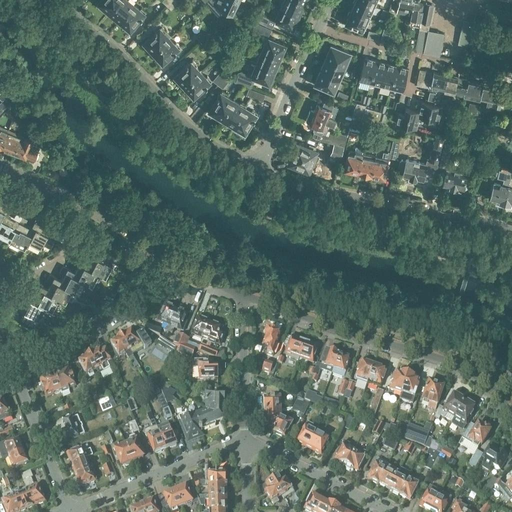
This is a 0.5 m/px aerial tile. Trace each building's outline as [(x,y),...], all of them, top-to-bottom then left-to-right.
[(108,12),(109,12),(119,0),(101,0),(98,3),(104,8),(103,9),(106,12),(108,12)] [(132,0),(119,0),(109,12),(114,17),(114,18),(117,21),(119,21),(120,21),(134,5),(135,3),(132,0)] [(171,10),(180,1),(178,0),(172,0),(167,5),(171,10)] [(233,15),(239,0),(206,0),(205,2),(215,6),(213,10),(220,17),(223,10),(233,15)] [(298,0),(284,0),(281,7),(299,15),(300,14),(302,14),(303,10),(302,9),(304,3),(298,0)] [(355,4),(352,10),(370,18),(376,5),(364,0),(354,0),(354,2),(355,4)] [(395,0),(400,1),(398,9),(399,9),(398,13),(409,16),(410,11),(412,12),(414,0),(412,0),(395,0)] [(411,24),(421,26),(425,3),(425,0),(417,0),(418,1),(414,0),(412,12),(413,12),(411,24)] [(421,26),(415,50),(440,56),(445,30),(430,26),(434,5),(425,3),(421,26)] [(134,5),(120,21),(120,22),(120,24),(123,26),(125,26),(130,30),(140,18),(141,19),(142,17),(146,12),(141,7),(139,9),(134,5)] [(299,15),(281,7),(275,21),(293,28),(296,22),(298,22),(300,18),(298,17),(299,15)] [(367,25),(370,18),(352,10),(351,11),(350,11),(348,15),(349,17),(346,23),(364,32),(367,25)] [(389,12),(384,10),(381,16),(387,18),(389,12)] [(270,19),(260,14),(257,21),(267,25),(270,19)] [(256,23),(253,29),(265,34),(262,42),(262,43),(263,45),(264,45),(262,50),(280,58),(281,57),(282,57),(284,53),(283,51),(286,45),(269,38),(271,30),(256,23)] [(152,52),(153,53),(169,38),(171,36),(161,25),(156,29),(157,30),(156,30),(155,32),(144,42),(148,47),(148,49),(151,52),(152,52)] [(209,33),(205,28),(196,36),(200,41),(209,33)] [(367,38),(378,40),(380,34),(369,31),(367,38)] [(209,33),(200,41),(205,45),(213,37),(209,33)] [(174,43),(169,38),(153,53),(154,54),(154,55),(156,58),(158,58),(162,63),(174,52),(174,53),(176,51),(177,53),(179,50),(178,49),(181,46),(176,42),(174,43)] [(345,66),(348,67),(353,54),(331,45),(326,58),(345,66)] [(262,50),(257,63),(275,70),(275,69),(277,69),(279,65),(278,63),(280,58),(262,50)] [(326,58),(325,58),(320,70),(340,79),(345,66),(326,58)] [(376,61),(365,58),(359,81),(370,84),(376,61)] [(183,85),(184,87),(200,72),(196,66),(197,65),(193,60),(191,62),(188,64),(187,63),(186,65),(175,76),(180,82),(180,83),(182,85),(183,85)] [(376,61),(370,84),(380,87),(386,63),(376,61)] [(274,71),(275,70),(257,63),(251,76),(241,71),(238,73),(235,80),(251,87),(255,78),(269,84),(272,77),(274,77),(275,73),(274,71)] [(386,63),(380,87),(391,89),(397,66),(386,63)] [(402,92),(408,69),(397,66),(391,89),(402,92)] [(420,69),(417,84),(416,84),(416,85),(422,86),(426,70),(420,69)] [(320,70),(314,84),(334,92),(340,79),(320,70)] [(432,71),(426,70),(422,86),(428,87),(429,87),(432,71)] [(218,84),(226,75),(221,71),(213,80),(218,84)] [(206,77),(200,72),(184,87),(185,87),(185,89),(188,92),(189,92),(194,97),(205,86),(206,86),(208,85),(207,85),(212,80),(209,77),(207,76),(206,77)] [(430,88),(444,91),(448,75),(447,73),(444,72),(443,74),(434,72),(430,88)] [(226,75),(218,84),(223,88),(231,79),(226,75)] [(458,78),(448,75),(444,91),(454,93),(458,78)] [(454,93),(464,96),(468,80),(458,78),(454,93)] [(464,96),(480,99),(483,84),(468,80),(464,96)] [(496,87),(483,84),(480,99),(487,101),(486,107),(491,108),(496,87)] [(220,118),(221,118),(233,99),(227,96),(228,94),(222,90),(219,96),(218,96),(217,97),(218,98),(209,111),(215,114),(216,116),(219,118),(220,118)] [(255,91),(252,97),(263,101),(265,95),(255,91)] [(430,91),(428,99),(434,101),(436,93),(430,91)] [(0,101),(0,112),(9,103),(4,98),(0,101)] [(239,103),(233,99),(221,118),(222,119),(223,120),(226,122),(227,122),(234,126),(245,107),(246,105),(241,101),(239,103)] [(310,110),(306,120),(307,121),(310,122),(310,123),(314,124),(312,130),(313,132),(312,136),(325,140),(335,144),(345,147),(348,136),(345,135),(330,130),(332,124),(333,125),(336,119),(334,119),(338,107),(333,105),(332,103),(327,101),(325,102),(323,106),(317,104),(315,110),(312,109),(310,110)] [(468,109),(472,110),(477,111),(479,103),(470,101),(468,109)] [(495,101),(492,113),(499,114),(501,102),(495,101)] [(438,121),(442,107),(422,102),(420,111),(420,112),(419,116),(438,121)] [(357,103),(352,115),(378,125),(379,120),(381,112),(374,110),(365,107),(366,105),(357,103)] [(9,116),(14,112),(10,107),(5,110),(9,116)] [(251,111),(245,107),(234,126),(234,128),(238,130),(239,129),(245,133),(254,120),(255,118),(258,112),(252,109),(251,111)] [(420,112),(420,111),(406,108),(404,114),(399,113),(396,123),(416,128),(419,116),(420,112)] [(448,125),(445,138),(439,164),(448,166),(454,140),(451,139),(454,126),(448,125)] [(0,149),(1,150),(9,130),(0,126),(0,149)] [(4,150),(14,154),(21,135),(9,130),(1,150),(3,150),(4,150)] [(355,144),(357,133),(353,132),(351,132),(348,142),(355,144)] [(33,140),(21,135),(14,154),(25,158),(25,157),(34,161),(39,148),(31,145),(33,140)] [(439,164),(445,138),(434,135),(427,164),(407,159),(406,161),(403,160),(400,161),(399,167),(400,169),(404,170),(403,175),(409,177),(408,181),(416,183),(417,179),(423,180),(423,179),(428,180),(429,175),(431,174),(436,175),(439,164)] [(381,157),(376,156),(372,175),(373,175),(372,177),(379,178),(379,177),(385,178),(389,157),(397,158),(400,142),(392,140),(390,150),(387,150),(387,151),(383,150),(381,157)] [(290,163),(309,170),(312,163),(317,165),(319,159),(314,157),(316,151),(315,150),(316,147),(310,144),(309,148),(296,143),(292,151),(294,152),(290,163)] [(335,144),(331,155),(341,158),(345,147),(335,144)] [(357,172),(358,172),(362,153),(363,150),(355,148),(354,151),(348,150),(344,169),(352,171),(353,172),(356,173),(357,172)] [(358,172),(372,175),(376,156),(362,153),(358,172)] [(470,162),(468,170),(475,173),(478,164),(470,162)] [(511,168),(502,166),(501,170),(499,169),(497,177),(503,178),(501,184),(494,182),(494,184),(492,183),(491,188),(492,189),(490,199),(497,200),(496,204),(504,206),(511,174),(511,168)] [(447,169),(443,185),(449,186),(448,191),(456,193),(457,188),(463,190),(464,189),(466,189),(468,189),(468,184),(468,183),(465,182),(467,174),(460,172),(460,171),(453,170),(453,171),(447,169)] [(69,177),(66,181),(73,186),(76,182),(69,177)] [(0,195),(0,219),(4,213),(8,215),(14,203),(8,199),(5,204),(0,201),(0,200),(2,196),(0,195)] [(0,219),(0,235),(9,241),(13,234),(22,216),(16,213),(14,218),(8,215),(4,213),(0,219)] [(36,229),(29,242),(41,248),(43,244),(51,248),(57,237),(62,228),(52,223),(50,222),(48,226),(41,223),(43,218),(38,215),(31,227),(36,229)] [(13,234),(9,241),(25,249),(29,242),(36,229),(31,227),(25,224),(28,219),(22,216),(13,234)] [(90,259),(88,263),(86,267),(99,273),(106,277),(112,264),(108,262),(113,254),(92,244),(87,254),(92,257),(91,260),(90,259)] [(92,285),(99,273),(86,267),(88,263),(76,256),(73,263),(79,266),(78,268),(77,267),(75,271),(73,275),(85,282),(92,285)] [(79,294),(85,282),(73,275),(75,271),(63,265),(60,271),(66,274),(65,276),(64,276),(62,279),(60,284),(72,290),(79,294)] [(66,302),(72,290),(60,284),(62,279),(50,273),(47,279),(53,282),(52,285),(50,284),(49,288),(46,292),(59,298),(66,302)] [(36,281),(33,287),(39,291),(38,293),(37,293),(35,296),(33,300),(45,307),(52,310),(59,298),(46,292),(49,288),(36,281)] [(39,319),(45,307),(33,300),(35,296),(23,290),(20,296),(26,299),(25,302),(23,301),(19,309),(24,311),(20,319),(31,325),(34,317),(39,319)] [(159,319),(158,322),(169,327),(176,310),(165,305),(159,319)] [(169,327),(165,331),(173,334),(175,329),(181,331),(185,321),(187,322),(191,313),(182,309),(181,312),(176,310),(169,327)] [(194,329),(191,335),(203,339),(210,324),(204,321),(203,320),(201,319),(200,320),(198,319),(196,323),(194,329)] [(201,346),(198,351),(215,358),(218,351),(209,348),(212,343),(219,346),(224,336),(220,334),(222,328),(220,328),(219,326),(217,326),(215,326),(210,324),(203,339),(201,346)] [(149,325),(146,331),(160,336),(161,333),(162,330),(161,330),(159,329),(149,325)] [(266,336),(262,346),(268,348),(267,353),(273,355),(274,353),(275,354),(278,346),(276,345),(280,335),(276,334),(277,331),(268,328),(268,330),(266,330),(265,335),(266,336)] [(125,334),(120,337),(132,356),(144,348),(145,350),(148,347),(151,345),(149,343),(150,343),(143,332),(136,336),(135,337),(131,331),(129,332),(127,331),(126,332),(125,334)] [(177,334),(172,345),(178,349),(180,344),(181,344),(183,337),(178,335),(177,334)] [(183,337),(181,344),(186,346),(189,340),(189,338),(184,336),(183,337)] [(107,348),(106,348),(111,361),(118,357),(119,358),(125,354),(134,368),(138,366),(132,356),(120,337),(116,340),(115,340),(114,339),(112,340),(112,342),(110,343),(112,346),(107,349),(107,348)] [(160,337),(156,344),(168,351),(172,345),(160,337)] [(295,341),(291,340),(287,352),(285,356),(286,356),(286,357),(298,362),(305,343),(296,340),(295,341)] [(305,343),(298,362),(297,363),(305,366),(307,361),(312,362),(312,360),(313,361),(317,349),(313,347),(313,346),(305,343)] [(178,349),(176,353),(191,358),(195,350),(180,344),(178,349)] [(93,353),(88,355),(96,370),(99,374),(110,368),(107,363),(111,361),(106,348),(106,349),(101,352),(99,349),(98,350),(96,349),(94,350),(93,353)] [(326,351),(319,371),(320,372),(332,375),(339,355),(339,354),(328,350),(328,352),(326,351)] [(79,361),(78,361),(85,372),(86,375),(94,371),(96,370),(88,355),(87,356),(85,357),(84,358),(83,357),(79,359),(79,360),(79,361)] [(339,355),(332,375),(344,379),(345,376),(350,361),(348,361),(348,358),(339,355)] [(203,360),(192,361),(192,369),(198,369),(199,379),(218,379),(218,376),(221,374),(221,370),(217,368),(217,365),(209,366),(209,363),(203,363),(203,360)] [(272,379),(273,375),(277,365),(265,361),(262,371),(270,374),(269,377),(272,379)] [(355,377),(354,380),(359,381),(367,384),(373,366),(372,366),(371,364),(368,363),(367,364),(360,362),(355,377)] [(373,366),(367,384),(380,388),(381,386),(382,386),(387,371),(381,368),(381,367),(375,365),(375,367),(373,366)] [(59,371),(53,373),(61,392),(75,386),(69,369),(60,372),(59,371)] [(391,382),(389,389),(402,393),(408,375),(400,372),(400,373),(395,371),(394,376),(393,376),(391,382)] [(54,395),(61,392),(53,373),(47,375),(47,378),(39,381),(44,392),(46,398),(54,395)] [(402,393),(400,399),(412,403),(414,397),(416,392),(417,392),(419,385),(420,381),(420,380),(416,378),(408,375),(402,393)] [(269,387),(280,391),(283,384),(272,379),(269,387)] [(431,381),(429,383),(422,401),(429,403),(428,408),(435,410),(443,388),(438,386),(437,383),(431,381)] [(342,382),(338,395),(343,397),(347,383),(342,382)] [(350,384),(347,392),(352,394),(356,384),(350,382),(349,384),(350,384)] [(160,386),(159,387),(162,395),(167,405),(176,401),(172,398),(167,394),(168,392),(160,386)] [(168,392),(167,394),(172,398),(175,393),(169,389),(168,392)] [(375,416),(383,392),(377,390),(374,400),(373,400),(370,408),(371,408),(369,414),(375,416)] [(310,403),(319,406),(322,400),(315,397),(316,395),(308,392),(304,401),(310,403)] [(438,409),(434,418),(439,421),(441,417),(452,423),(455,418),(465,400),(459,397),(458,397),(453,394),(444,409),(439,406),(438,409)] [(90,404),(86,395),(81,396),(85,406),(90,404)] [(162,395),(157,397),(162,411),(166,420),(172,418),(168,408),(167,405),(162,395)] [(205,395),(205,409),(215,409),(219,419),(220,421),(223,420),(223,418),(225,417),(225,413),(223,412),(223,405),(224,405),(224,395),(205,395)] [(0,422),(11,418),(9,412),(8,412),(7,409),(3,398),(2,399),(1,398),(0,397),(0,422)] [(109,404),(107,398),(90,405),(95,417),(112,410),(111,409),(109,404)] [(264,412),(265,412),(280,412),(280,398),(263,399),(264,412)] [(297,398),(294,404),(306,410),(310,403),(304,401),(297,398)] [(455,418),(452,423),(463,430),(466,425),(476,408),(471,405),(471,404),(465,400),(455,418)] [(132,401),(128,402),(127,403),(131,413),(136,410),(132,401)] [(303,416),(306,410),(294,404),(290,412),(296,412),(299,414),(303,416)] [(62,408),(50,413),(52,420),(64,415),(62,408)] [(220,421),(219,419),(215,409),(205,409),(205,412),(194,417),(200,431),(215,425),(215,423),(220,421)] [(267,427),(273,431),(280,417),(280,412),(265,412),(266,426),(265,427),(266,428),(267,427)] [(185,415),(179,417),(189,441),(202,435),(200,432),(200,431),(194,417),(193,415),(190,413),(185,415)] [(146,437),(147,438),(154,453),(155,453),(156,454),(161,452),(161,451),(163,450),(164,450),(165,450),(156,428),(151,416),(147,418),(152,428),(146,430),(145,433),(146,437)] [(74,439),(78,438),(84,435),(77,417),(63,422),(66,431),(59,434),(63,444),(68,442),(70,447),(81,442),(80,440),(75,442),(74,439)] [(287,420),(280,417),(273,431),(272,433),(285,439),(294,420),(288,417),(287,420)] [(348,431),(353,420),(347,418),(342,428),(348,431)] [(135,422),(128,424),(132,434),(139,431),(135,422)] [(156,428),(165,450),(166,450),(167,448),(170,447),(171,448),(176,446),(175,444),(176,444),(167,423),(156,428)] [(383,432),(385,427),(377,423),(374,428),(382,432),(383,432)] [(304,428),(297,443),(298,444),(299,445),(301,446),(302,446),(303,446),(305,447),(309,449),(317,434),(317,433),(319,430),(307,424),(304,428)] [(390,426),(387,434),(404,440),(408,428),(403,426),(402,429),(391,425),(390,426)] [(470,427),(462,440),(465,441),(478,449),(480,445),(481,446),(483,444),(490,432),(488,431),(489,429),(485,427),(484,428),(478,425),(475,430),(472,428),(470,427)] [(409,426),(408,428),(404,440),(423,448),(427,438),(429,434),(428,433),(429,431),(426,430),(425,432),(409,426)] [(11,428),(3,431),(6,437),(14,434),(11,428)] [(374,428),(372,434),(379,438),(382,432),(374,428)] [(103,436),(106,445),(112,443),(108,433),(103,436)] [(317,434),(309,449),(314,452),(315,454),(317,455),(319,454),(321,455),(328,440),(320,436),(321,435),(317,433),(317,434)] [(383,434),(381,439),(385,441),(386,441),(384,446),(394,451),(398,444),(386,438),(387,436),(383,434)] [(124,444),(125,446),(132,464),(139,461),(138,459),(143,457),(140,451),(141,451),(140,447),(139,448),(135,437),(134,435),(129,437),(131,441),(124,444)] [(427,438),(423,448),(429,450),(429,449),(432,443),(431,440),(427,438)] [(9,442),(0,445),(0,451),(3,460),(8,458),(24,452),(22,447),(22,446),(22,445),(21,442),(20,442),(20,441),(19,441),(10,444),(9,442)] [(339,463),(340,466),(345,469),(354,452),(347,449),(349,445),(344,442),(340,449),(338,453),(336,456),(337,456),(335,460),(339,462),(339,463)] [(407,444),(403,452),(407,454),(411,446),(407,444)] [(101,448),(104,457),(110,455),(106,446),(101,448)] [(126,466),(132,464),(125,446),(119,448),(118,446),(113,448),(117,457),(116,457),(118,461),(121,467),(125,465),(126,466)] [(411,446),(407,454),(411,456),(415,448),(411,446)] [(83,448),(67,454),(69,459),(69,461),(69,462),(70,466),(88,459),(93,457),(90,450),(88,450),(87,447),(83,448)] [(454,452),(445,448),(441,454),(451,459),(454,452)] [(430,457),(428,461),(436,465),(441,455),(429,449),(429,450),(426,455),(430,457)] [(485,461),(482,466),(489,471),(492,466),(499,470),(507,457),(504,455),(502,456),(499,454),(499,452),(494,449),(493,452),(490,450),(483,461),(485,461)] [(367,453),(361,451),(359,455),(354,452),(345,469),(350,471),(353,470),(353,469),(357,472),(360,467),(360,468),(364,461),(363,460),(367,453)] [(24,452),(8,458),(13,469),(28,463),(28,462),(28,460),(27,457),(26,457),(26,456),(24,452)] [(469,465),(472,467),(475,469),(483,456),(477,453),(469,465)] [(441,455),(436,465),(430,476),(435,479),(445,457),(441,455)] [(73,471),(75,477),(92,470),(88,459),(70,466),(72,470),(73,471)] [(378,459),(370,473),(367,480),(378,485),(379,485),(387,468),(389,465),(378,459)] [(456,464),(450,460),(445,468),(451,472),(456,464)] [(102,469),(106,478),(113,475),(109,466),(102,469)] [(397,473),(387,468),(379,485),(386,489),(387,488),(389,490),(397,473)] [(400,469),(397,473),(389,490),(391,491),(399,495),(400,495),(409,478),(410,474),(400,469)] [(92,470),(75,477),(77,481),(76,483),(77,487),(80,487),(87,484),(88,485),(90,484),(96,481),(92,470)] [(195,488),(208,488),(225,488),(225,487),(227,487),(227,486),(225,486),(225,471),(216,472),(216,473),(208,473),(208,483),(202,483),(195,483),(195,488)] [(21,475),(26,489),(28,492),(33,505),(39,503),(40,504),(43,503),(43,502),(44,501),(42,496),(40,491),(41,490),(39,485),(34,487),(31,478),(32,477),(30,472),(21,475)] [(13,475),(6,478),(9,486),(10,486),(9,484),(16,481),(13,475)] [(279,477),(272,481),(282,496),(284,500),(294,493),(285,480),(282,482),(279,477)] [(412,481),(413,480),(409,478),(400,495),(399,495),(399,496),(410,502),(419,484),(412,481)] [(498,481),(492,478),(484,491),(490,495),(491,492),(495,487),(498,481)] [(461,490),(464,484),(459,480),(455,488),(460,491),(461,490)] [(282,496),(272,481),(262,488),(274,506),(279,503),(276,500),(282,496)] [(510,501),(511,499),(511,481),(505,487),(503,485),(503,484),(498,481),(495,487),(500,490),(501,490),(510,501)] [(178,491),(175,491),(181,507),(192,502),(193,504),(199,502),(199,500),(194,489),(188,492),(186,487),(185,487),(184,486),(179,488),(180,490),(178,491)] [(425,511),(428,511),(430,511),(440,493),(429,487),(420,507),(425,509),(425,511)] [(209,501),(225,500),(225,494),(227,493),(227,489),(225,489),(225,488),(208,488),(209,496),(204,496),(199,496),(200,500),(204,500),(209,500),(209,501)] [(28,492),(26,489),(20,492),(19,490),(12,493),(19,511),(18,511),(21,511),(33,507),(33,506),(33,505),(28,492)] [(181,507),(175,491),(173,492),(170,493),(170,492),(164,494),(165,496),(164,496),(169,508),(166,509),(166,511),(178,511),(177,509),(181,507)] [(18,511),(19,511),(12,493),(6,495),(7,498),(2,501),(6,511),(18,511)] [(440,493),(430,511),(443,511),(451,498),(440,493)] [(312,496),(304,510),(307,511),(317,511),(319,508),(323,501),(320,500),(312,496)] [(157,511),(152,500),(151,501),(149,500),(147,501),(146,503),(141,505),(143,511),(157,511)] [(225,500),(209,501),(209,511),(225,511),(226,506),(227,505),(227,502),(225,501),(225,500)] [(319,508),(317,511),(331,511),(335,506),(328,503),(328,504),(326,503),(323,501),(319,508)] [(455,511),(468,511),(470,509),(463,506),(456,502),(452,510),(455,511)] [(482,509),(480,511),(487,511),(489,509),(490,506),(485,503),(482,509)]
